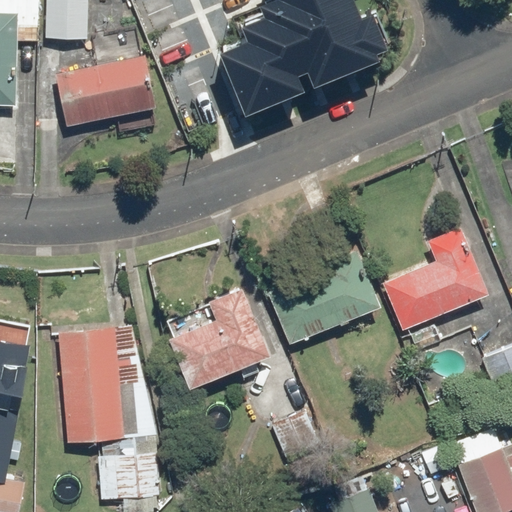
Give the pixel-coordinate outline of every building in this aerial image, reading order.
[(34,28),(33,0),(0,0),(0,104),(10,105),(11,27),(34,28)] [(43,0),(43,36),(83,36),(83,0),(43,0)] [(185,0),(132,0),(161,73),(207,55),(185,0)] [(224,40),(246,98),(382,46),(379,37),(387,34),(373,0),(369,0),(363,3),(361,0),(266,0),(269,7),(248,15),(253,29),(224,40)] [(141,56),(54,74),(64,127),(152,109),(141,56)] [(377,281),(397,328),(481,293),(453,226),(421,240),(429,259),(377,281)] [(262,291),(283,341),(372,305),(348,247),(315,261),(318,267),(262,291)] [(165,335),(185,384),(265,351),(237,284),(205,297),(212,315),(165,335)] [(108,326),(53,330),(62,440),(117,436),(108,326)] [(0,339),(0,475),(3,476),(26,344),(0,339)] [(511,342),(478,357),(494,395),(511,387),(511,342)] [(489,428),(447,443),(472,511),(495,511),(511,506),(511,490),(510,484),(511,483),(511,440),(496,446),(489,428)] [(95,456),(98,497),(154,493),(151,452),(95,456)] [(0,477),(0,510),(9,511),(14,511),(20,481),(0,477)] [(327,502),(330,511),(374,511),(365,488),(327,502)]
